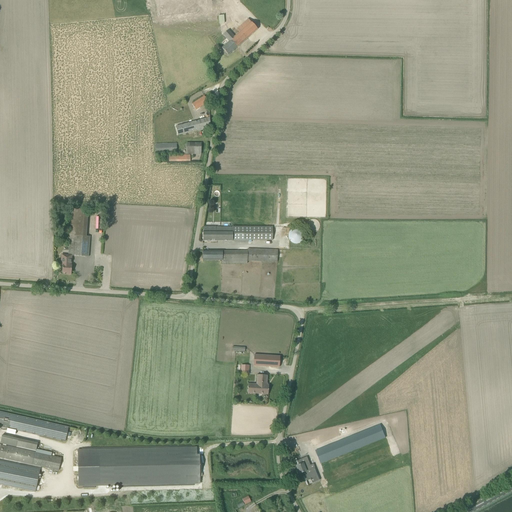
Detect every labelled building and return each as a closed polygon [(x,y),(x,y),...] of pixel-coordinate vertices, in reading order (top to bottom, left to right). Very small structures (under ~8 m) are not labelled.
[(228,55),(246,40),(257,29),(251,22),(248,19),(236,29),(239,32),(235,37),(228,30),(223,35),(229,42),(222,48),(228,55)] [(204,96),(192,104),(196,110),(208,102),(204,96)] [(209,115),(206,116),(206,118),(176,126),(178,135),(198,129),(198,131),(210,128),(210,117),(209,115)] [(156,152),(176,150),(176,142),(156,144),(156,152)] [(186,143),(186,154),(201,154),(201,143),(186,143)] [(71,209),(68,255),(70,255),(70,256),(88,257),(90,237),(87,237),(88,210),(71,209)] [(202,241),(237,241),(248,242),(248,240),(272,241),(272,227),(233,227),(216,227),(216,231),(203,231),(202,241)] [(300,229),(299,228),(298,228),(296,228),(295,228),(293,228),(292,229),(291,230),(290,231),(289,232),(289,233),(288,234),(288,236),(288,237),(289,239),(289,240),(290,241),(291,242),(292,243),(293,243),(295,244),(296,244),(298,244),(299,243),(300,243),(301,242),(302,241),(303,240),(304,239),(304,237),(304,236),(304,234),(304,233),(303,232),(302,231),(301,230),(300,229)] [(247,251),(247,261),(277,262),(278,250),(264,249),(247,249),(247,251)] [(203,251),(202,260),(222,260),(222,251),(203,251)] [(70,255),(68,255),(61,255),(61,265),(60,265),(60,268),(62,268),(62,272),(66,273),(66,274),(70,275),(71,266),(71,261),(70,261),(70,256),(70,255)] [(253,366),(279,367),(280,356),(254,355),(253,366)] [(242,364),(241,374),(250,374),(250,364),(242,364)] [(267,375),(257,375),(256,382),(260,382),(260,394),(268,394),(269,385),(266,385),(267,375)] [(248,384),(248,393),(260,394),(260,382),(256,382),(256,385),(251,385),(251,384),(248,384)] [(0,457),(32,465),(35,452),(6,446),(6,444),(35,451),(37,444),(2,435),(0,442),(3,444),(3,445),(0,444),(0,426),(65,441),(69,426),(0,411),(0,457)] [(380,424),(316,450),(321,464),(385,438),(380,424)] [(339,429),(312,438),(314,445),(342,436),(339,429)] [(378,448),(379,451),(323,471),(327,484),(396,460),(391,445),(383,448),(382,446),(378,448)] [(197,448),(98,450),(92,450),(78,450),(78,486),(99,485),(197,483),(197,478),(200,478),(200,476),(202,476),(201,456),(199,456),(199,455),(197,455),(197,448)] [(35,452),(32,465),(59,471),(61,458),(35,452)] [(298,473),(299,473),(299,474),(305,471),(307,474),(304,476),(306,481),(309,480),(310,480),(311,480),(311,479),(315,477),(316,480),(319,479),(315,467),(311,469),(310,466),(308,461),(303,464),(303,463),(302,463),(301,459),(297,461),(299,465),(296,466),(297,470),(296,470),(298,474),(298,473)] [(0,461),(0,484),(35,492),(40,469),(0,461)]
